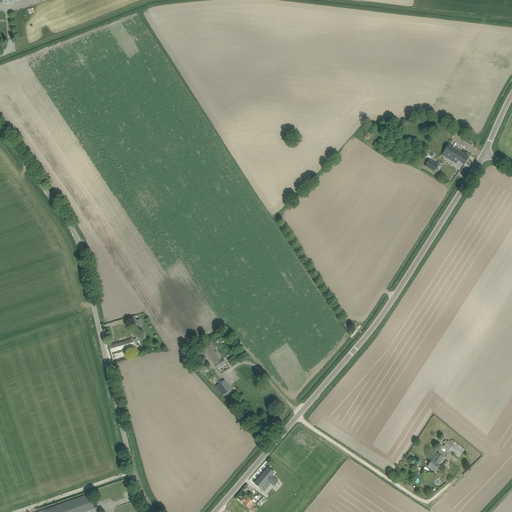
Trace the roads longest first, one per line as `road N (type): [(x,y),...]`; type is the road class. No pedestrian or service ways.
road 1 (unclassified): [(215,511),(392,302),(484,153)]
road 2 (unclassified): [(152,511),(125,439),(75,235),(0,129)]
road 3 (track): [(16,511),(135,471)]
